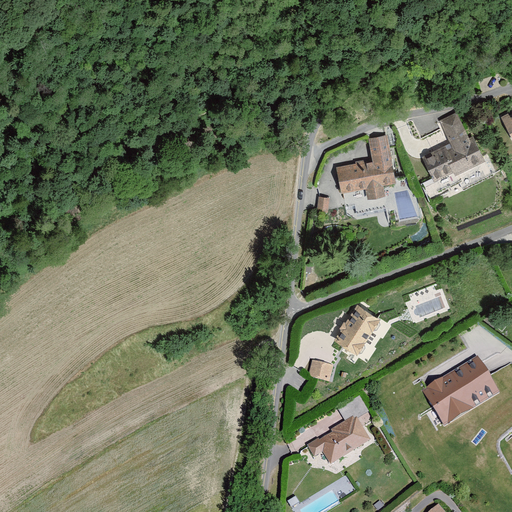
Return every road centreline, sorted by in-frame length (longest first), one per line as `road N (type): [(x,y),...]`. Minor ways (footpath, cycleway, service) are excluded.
road 1 (track): [(367,70),(345,68),(211,111),(92,159),(0,215)]
road 2 (unclassified): [(442,0),(347,87),(317,130),(291,317)]
road 3 (residential): [(291,317),(511,232)]
road 4 (unclassified): [(291,317),(267,511)]
